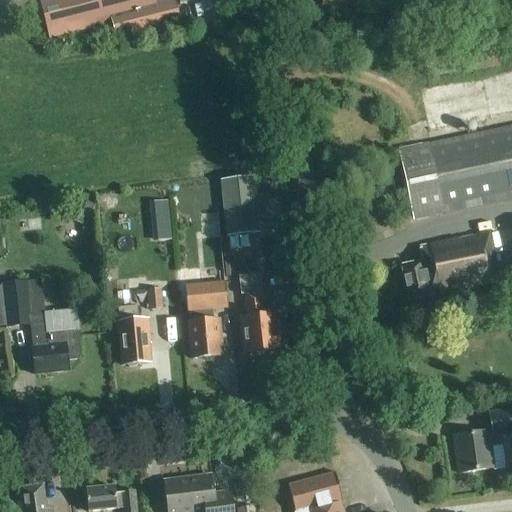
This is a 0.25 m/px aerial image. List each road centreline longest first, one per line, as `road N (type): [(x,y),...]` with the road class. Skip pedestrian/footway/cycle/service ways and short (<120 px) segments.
road 1 (unclassified): [(337,418),(345,341),(257,0)]
road 2 (residential): [(0,442),(283,413),(337,418)]
